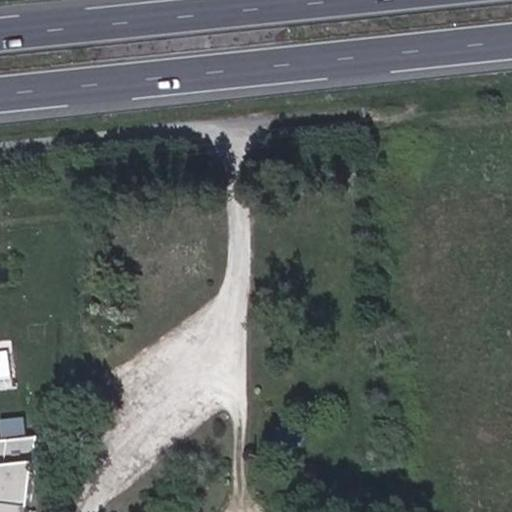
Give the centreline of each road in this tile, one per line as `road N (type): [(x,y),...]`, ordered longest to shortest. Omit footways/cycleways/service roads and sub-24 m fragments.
road 1 (trunk): [(0,93),(511,40)]
road 2 (unknown): [(258,129),(240,473)]
road 3 (trunk): [(311,0),(0,32)]
road 4 (unclassified): [(0,156),(258,129)]
